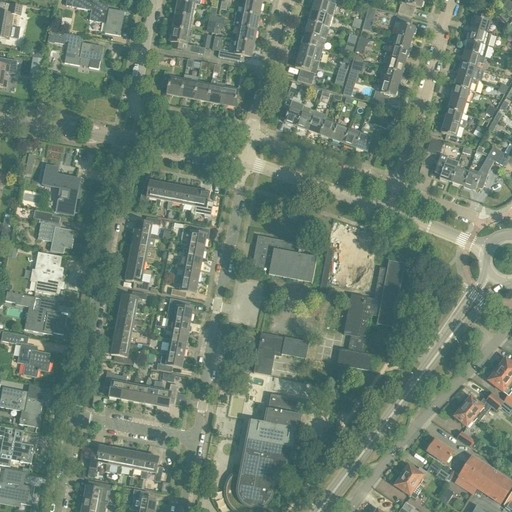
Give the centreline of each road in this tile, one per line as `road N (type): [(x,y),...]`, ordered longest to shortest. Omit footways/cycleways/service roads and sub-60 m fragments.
road 1 (residential): [(70,418),(126,140)]
road 2 (residential): [(247,165),(191,442)]
road 3 (tertiary): [(320,511),(476,304)]
road 4 (unclassified): [(247,165),(487,248)]
road 5 (residential): [(348,511),(488,348)]
road 6 (residential): [(394,188),(449,0)]
road 7 (residential): [(394,188),(252,137)]
road 8 (unclassified): [(252,137),(288,0)]
road 9 (residential): [(126,140),(0,119)]
road 10 (unclassified): [(126,140),(247,165)]
road 11 (residential): [(191,442),(70,418)]
